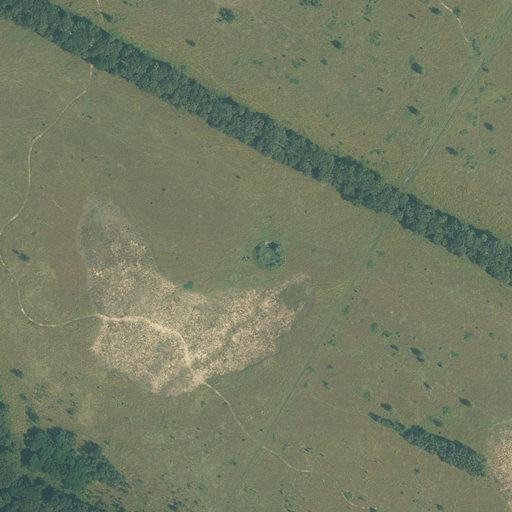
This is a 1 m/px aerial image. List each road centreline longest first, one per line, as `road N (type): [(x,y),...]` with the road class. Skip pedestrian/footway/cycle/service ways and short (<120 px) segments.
road 1 (track): [(511,264),(102,48)]
road 2 (track): [(417,164),(258,444)]
road 3 (track): [(511,6),(417,164)]
